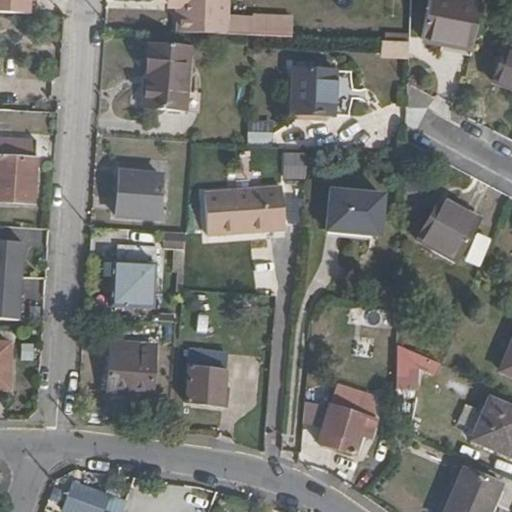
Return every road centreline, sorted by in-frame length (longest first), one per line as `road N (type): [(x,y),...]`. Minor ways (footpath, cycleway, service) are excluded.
road 1 (residential): [(84,0),(55,442)]
road 2 (tertiary): [(55,442),(275,474),(344,511)]
